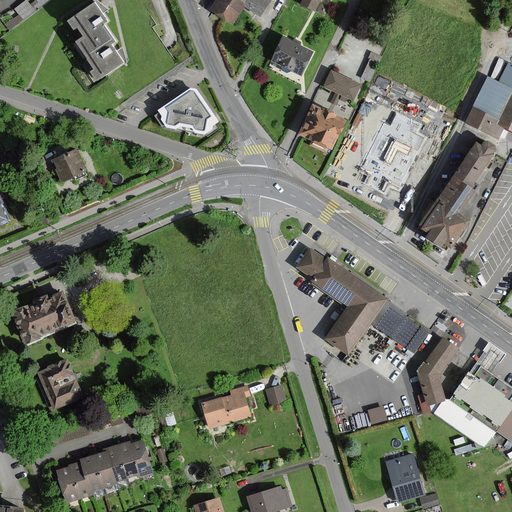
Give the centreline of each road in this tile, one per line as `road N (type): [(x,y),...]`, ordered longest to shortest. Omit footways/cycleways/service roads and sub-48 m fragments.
road 1 (residential): [(260,185),(262,236),(344,511)]
road 2 (tertiary): [(511,344),(309,204),(268,187)]
road 3 (unclassified): [(231,185),(224,171),(191,153),(0,89)]
road 4 (tertiary): [(231,185),(184,197),(0,277)]
road 5 (residential): [(268,187),(355,0)]
road 6 (tertiary): [(260,185),(258,149),(187,0)]
road 7 (residential): [(0,360),(35,456),(120,428)]
